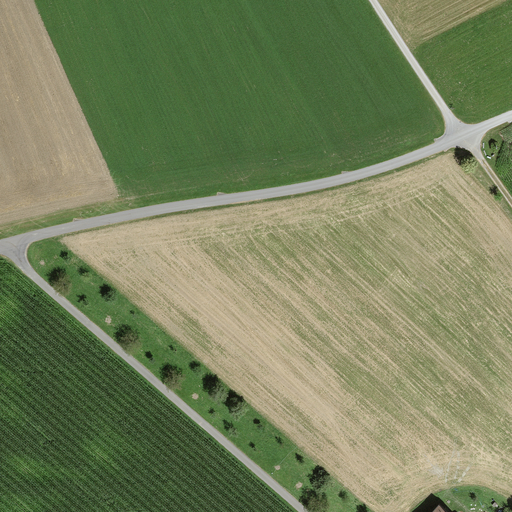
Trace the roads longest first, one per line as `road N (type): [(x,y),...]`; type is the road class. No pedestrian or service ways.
road 1 (unclassified): [(6,242),(388,167),(459,133)]
road 2 (unclassified): [(6,242),(50,291),(302,511)]
road 3 (track): [(373,0),(459,133)]
